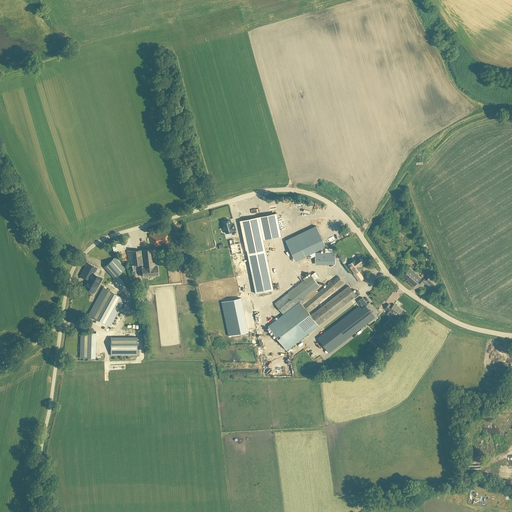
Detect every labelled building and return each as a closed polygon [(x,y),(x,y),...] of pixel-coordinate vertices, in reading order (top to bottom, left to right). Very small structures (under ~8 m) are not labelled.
[(265,246),(264,240),(282,237),(278,213),(242,220),(247,250),(265,246)] [(236,230),(235,226),(234,224),(231,224),(230,220),(228,220),(228,219),(227,219),(224,220),(224,222),(223,222),(226,234),(234,231),(233,231),(236,230)] [(306,257),(326,247),(316,226),(286,241),(297,264),(307,259),(306,257)] [(151,245),(172,240),(170,231),(149,235),(151,245)] [(242,256),(242,253),(240,243),(239,238),(234,239),(230,240),(233,255),(233,258),(242,256)] [(144,277),(159,275),(158,266),(156,267),(154,249),(127,252),(127,256),(128,256),(129,266),(130,266),(130,271),(136,270),(135,265),(142,265),(142,267),(144,277)] [(325,276),(336,276),(336,253),(315,253),(316,280),(325,280),(325,276)] [(354,275),(359,282),(364,279),(359,272),(364,268),(362,265),(364,263),(362,261),(363,260),(363,259),(362,258),(361,258),(360,258),(359,257),(348,265),(355,274),(354,275)] [(125,269),(115,258),(104,267),(114,279),(125,269)] [(95,293),(103,279),(94,274),(97,268),(88,263),(81,276),(87,280),(83,287),(95,293)] [(414,287),(421,279),(410,268),(403,276),(414,287)] [(283,315),(296,305),(300,302),(320,287),(311,275),(275,303),(283,315)] [(303,305),(308,312),(344,283),(338,276),(303,305)] [(430,276),(425,282),(430,287),(432,285),(436,290),(441,284),(439,282),(438,283),(430,276)] [(318,325),(355,297),(355,298),(360,294),(357,291),(354,293),(349,286),(311,316),(318,325)] [(437,294),(424,286),(422,290),(435,298),(437,294)] [(125,299),(103,287),(88,315),(110,327),(125,299)] [(239,297),(220,301),(227,335),(246,331),(239,297)] [(317,338),(320,341),(327,350),(329,353),(372,321),(371,320),(375,318),(366,306),(368,305),(363,297),(358,301),(363,308),(359,312),(356,308),(317,338)] [(296,305),(268,326),(287,350),(319,326),(318,325),(311,316),(300,302),(296,305)] [(399,318),(404,311),(397,307),(398,306),(395,304),(393,307),(389,304),(385,309),(389,312),(390,311),(399,318)] [(96,333),(81,332),(80,358),(95,358),(96,333)] [(137,338),(111,338),(111,356),(137,356),(137,338)] [(511,469),(505,467),(500,478),(511,482),(511,469)]
